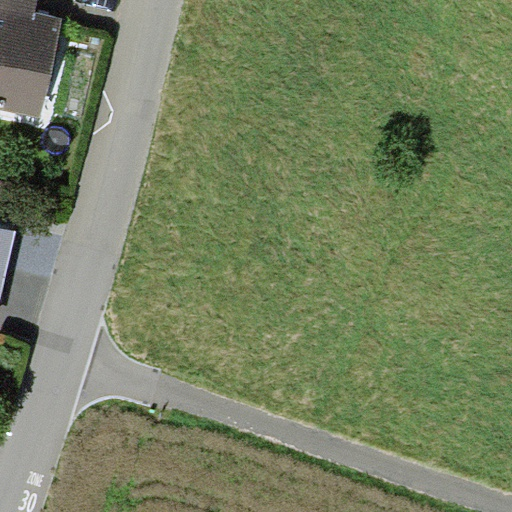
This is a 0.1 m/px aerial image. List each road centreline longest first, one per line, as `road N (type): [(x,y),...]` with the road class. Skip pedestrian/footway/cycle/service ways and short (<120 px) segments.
road 1 (residential): [(147,0),(56,354),(2,511)]
road 2 (track): [(511,501),(56,354)]
